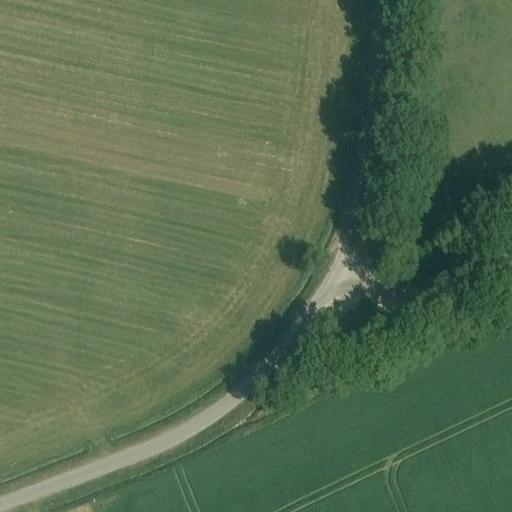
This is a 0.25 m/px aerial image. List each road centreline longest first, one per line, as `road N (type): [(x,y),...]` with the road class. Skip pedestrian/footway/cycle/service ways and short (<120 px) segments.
road 1 (unclassified): [(0,505),(199,421),(242,390),(294,334),(335,273)]
road 2 (unclassified): [(335,273),(372,155),(387,0)]
road 3 (unclassified): [(335,273),(389,292),(431,294),(511,259)]
